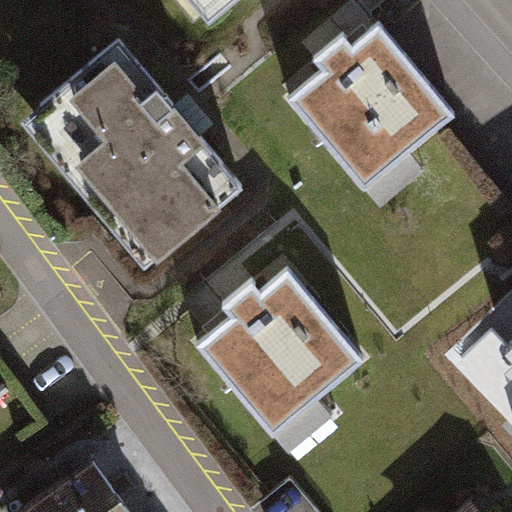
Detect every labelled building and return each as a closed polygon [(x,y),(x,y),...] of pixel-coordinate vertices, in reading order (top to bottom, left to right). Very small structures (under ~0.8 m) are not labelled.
[(201,0),(217,19),(237,0),(201,0)] [(324,68),(286,97),(364,187),(453,111),(382,23),(353,45),(344,31),(314,56),(324,68)] [(123,34),(21,118),(147,268),(249,184),(123,34)] [(239,310),(202,339),(278,432),(370,358),(297,265),(268,287),(259,273),(229,298),(239,310)] [(511,318),(495,332),(511,353),(511,318)] [(138,511),(95,451),(16,511),(138,511)] [(489,511),(474,494),(453,511),(489,511)]
